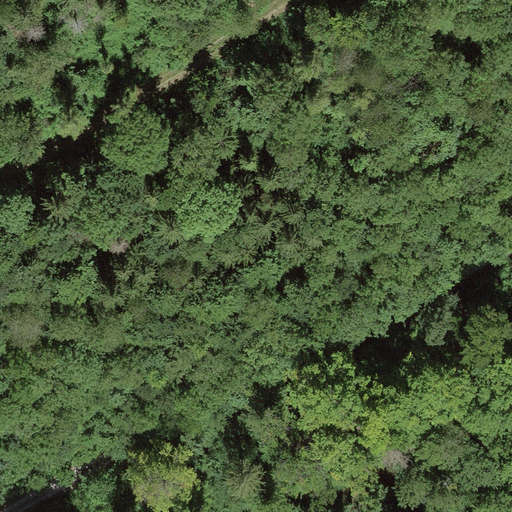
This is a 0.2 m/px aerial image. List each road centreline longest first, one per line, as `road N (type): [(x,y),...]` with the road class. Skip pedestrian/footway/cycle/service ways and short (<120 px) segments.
road 1 (track): [(13,511),(511,253)]
road 2 (track): [(275,0),(0,183)]
